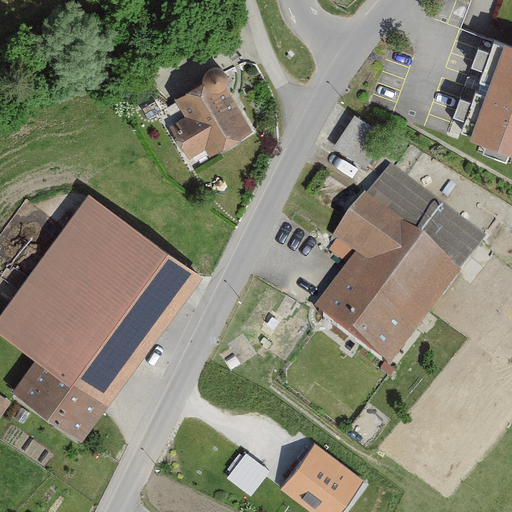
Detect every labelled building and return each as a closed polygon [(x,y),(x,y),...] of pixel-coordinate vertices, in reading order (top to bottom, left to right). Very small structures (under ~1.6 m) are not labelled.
[(491,42),(474,36),(465,61),(482,67),(491,42)] [(511,50),(510,50),(479,137),(511,148),(511,50)] [(211,156),(249,134),(220,83),(182,105),(211,156)] [(455,94),(452,110),(467,114),(470,97),(455,94)] [(361,122),(340,147),(362,165),(383,139),(361,122)] [(325,312),(382,358),(475,241),(398,180),(348,243),(368,259),(325,312)] [(20,388),(79,432),(192,281),(89,205),(1,322),(45,354),(20,388)] [(0,418),(10,406),(0,397),(0,418)] [(317,444),(282,490),(309,511),(342,511),(366,481),(317,444)] [(247,453),(227,479),(252,498),(272,471),(247,453)]
